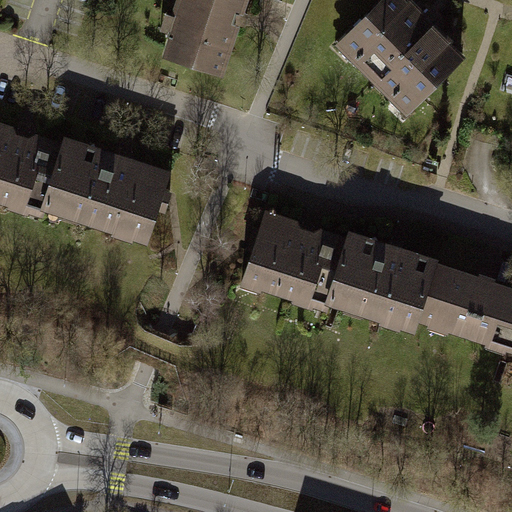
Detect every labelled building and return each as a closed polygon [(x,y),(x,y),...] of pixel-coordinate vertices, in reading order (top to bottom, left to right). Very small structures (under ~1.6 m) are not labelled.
[(182,0),(165,54),(221,73),(244,0),(182,0)] [(408,0),(382,0),(341,42),(408,107),(462,52),(408,0)] [(0,122),(0,199),(39,213),(42,204),(62,144),(0,122)] [(65,135),(62,144),(42,204),(146,237),(169,168),(65,135)] [(329,298),(348,239),(266,212),(244,280),(326,307),(329,298)] [(418,316),(435,264),(437,259),(351,231),(348,239),(329,298),(415,327),(418,316)] [(511,288),(435,264),(418,316),(511,346),(511,288)]
